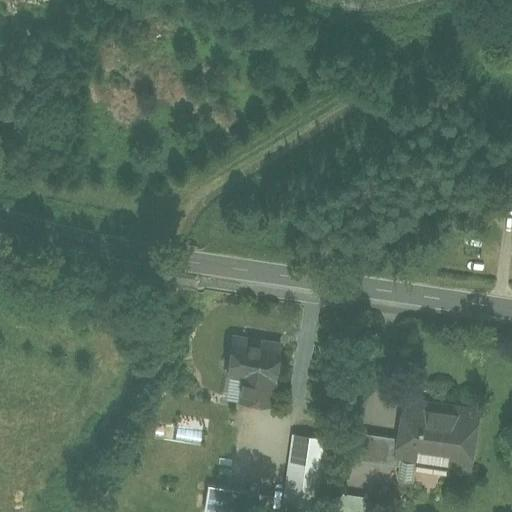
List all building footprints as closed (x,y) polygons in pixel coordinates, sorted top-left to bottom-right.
[(289,345),(239,338),(233,372),(249,375),(284,380),(289,345)] [(284,380),(249,375),(245,399),(281,404),(284,380)] [(481,465),(489,407),(411,397),(404,455),(481,465)] [(402,436),(368,431),(364,458),(399,462),(402,436)] [(331,437),(297,433),(288,505),(322,509),(324,490),(331,437)] [(406,481),(440,486),(443,462),(408,458),(406,481)] [(230,487),(214,485),(211,508),(227,510),(230,487)] [(321,511),(369,511),(372,496),(324,490),(322,509),(321,511)]
